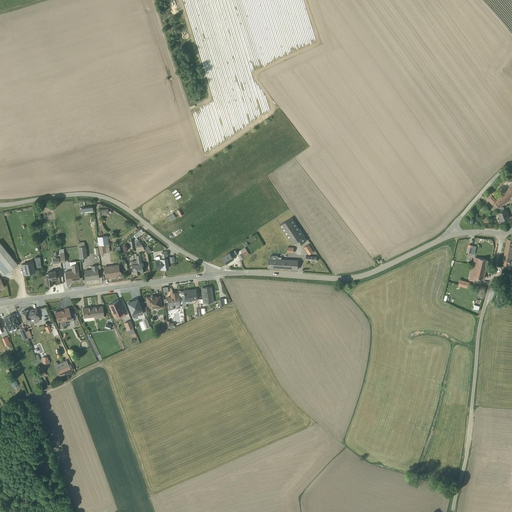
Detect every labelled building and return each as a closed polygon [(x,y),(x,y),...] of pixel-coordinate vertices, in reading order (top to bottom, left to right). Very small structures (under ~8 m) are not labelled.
[(506,175),(497,182),(501,186),(510,179),(506,175)] [(501,207),(511,196),(511,185),(496,201),(491,196),(487,200),(492,205),(495,203),(500,208),(501,207)] [(504,211),(503,207),(501,208),(502,211),(498,213),(501,221),(509,218),(506,210),(504,211)] [(292,217),(279,225),(292,245),(299,241),(301,243),(306,240),(292,217)] [(141,229),(133,235),(136,238),(143,232),(141,229)] [(501,269),(511,270),(511,267),(511,237),(509,237),(508,239),(507,239),(501,268),(501,269)] [(308,245),(303,248),(308,255),(313,252),(308,245)] [(466,253),(473,255),(475,247),(468,245),(466,253)] [(0,246),(0,269),(3,273),(14,264),(0,246)] [(81,259),(88,258),(87,247),(79,248),(81,259)] [(222,257),(226,263),(233,259),(234,260),(239,257),(241,259),(249,254),(244,248),(237,253),(235,250),(231,253),(230,252),(222,257)] [(269,255),(269,258),(268,258),(268,268),(284,269),(285,259),(281,259),(281,257),(278,257),(278,256),(269,255)] [(487,260),(474,257),(470,272),(469,275),(470,275),(468,280),(475,282),(476,277),(482,279),(487,260)] [(160,272),(168,271),(167,258),(160,258),(160,262),(156,262),(156,268),(160,268),(160,272)] [(134,274),(142,273),(142,259),(134,259),(134,263),(130,264),(131,270),(134,270),(134,274)] [(285,259),(284,269),(297,269),(297,260),(285,259)] [(32,261),(22,263),(24,275),(34,273),(32,261)] [(82,271),(83,278),(98,276),(97,263),(91,264),(92,270),(82,271)] [(78,279),(77,264),(71,264),(71,272),(64,272),(65,280),(78,279)] [(103,267),(104,277),(120,275),(118,265),(103,267)] [(53,280),(61,280),(60,272),(47,274),(48,286),(53,286),(53,280)] [(456,279),(454,286),(458,287),(458,285),(468,288),(470,282),(460,279),(459,280),(456,279)] [(213,302),(211,287),(201,288),(203,299),(199,299),(200,303),(213,302)] [(181,296),(182,301),(185,301),(185,304),(189,303),(189,301),(197,300),(195,289),(183,291),(184,295),(181,296)] [(181,299),(180,293),(178,293),(177,292),(170,293),(171,297),(167,297),(168,305),(167,306),(168,311),(170,311),(170,310),(173,309),(173,305),(180,304),(179,304),(182,304),(181,299)] [(150,297),(146,297),(147,306),(151,305),(151,309),(153,309),(153,310),(157,309),(161,308),(161,307),(160,296),(153,297),(153,295),(150,296),(150,297)] [(472,307),(478,308),(480,297),(477,297),(476,301),(473,301),(472,307)] [(127,303),(133,317),(143,313),(137,298),(132,299),(133,301),(127,303)] [(108,304),(114,317),(124,313),(118,300),(108,304)] [(103,318),(102,306),(83,308),(84,321),(94,320),(94,319),(103,318)] [(68,308),(64,309),(64,310),(55,312),(57,322),(60,321),(62,326),(66,325),(66,322),(69,321),(68,320),(71,320),(68,308)] [(28,310),(21,312),(23,321),(25,320),(26,324),(35,321),(35,322),(39,321),(38,319),(39,319),(37,309),(28,311),(28,310)] [(14,314),(4,318),(8,330),(19,326),(14,314)] [(25,343),(29,341),(27,338),(28,338),(24,329),(19,331),(23,340),(24,340),(25,343)] [(37,354),(36,355),(38,363),(49,364),(50,360),(48,360),(48,357),(43,356),(39,360),(37,354)] [(55,365),(54,366),(56,372),(58,371),(58,373),(58,374),(58,375),(60,376),(61,376),(62,378),(72,373),(71,371),(73,369),(71,365),(68,364),(66,360),(57,364),(56,362),(54,363),(55,365)] [(7,375),(14,373),(12,369),(9,370),(7,367),(5,368),(7,375)] [(486,411),(485,428),(500,429),(501,422),(496,422),(497,412),(486,411)] [(467,440),(469,413),(448,412),(447,428),(457,428),(457,430),(454,430),(453,439),(467,440)] [(483,455),(500,456),(501,441),(484,440),(483,455)]
